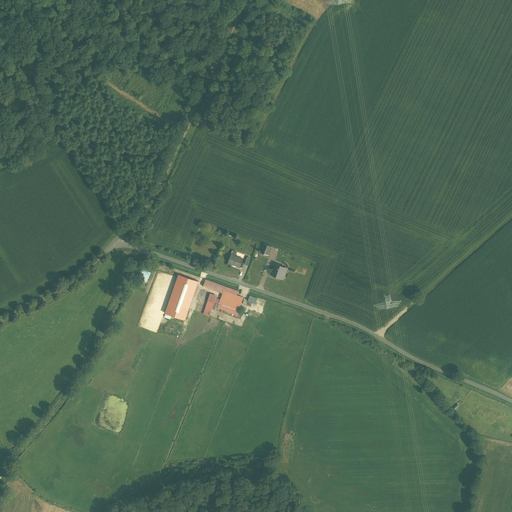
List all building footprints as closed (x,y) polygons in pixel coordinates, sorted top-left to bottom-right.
[(270,246),(261,243),(258,252),(267,255),(270,246)] [(242,258),(230,253),(226,263),(238,268),(242,258)] [(285,270),(272,265),(269,275),(282,280),(285,270)] [(177,277),(169,302),(189,309),(198,281),(178,274),(177,277)] [(238,291),(205,279),(203,286),(223,293),(224,290),(237,295),(238,291)] [(237,295),(224,290),(223,293),(222,294),(220,299),(220,300),(239,306),(239,307),(243,297),(237,295)] [(208,300),(215,303),(216,298),(217,296),(210,293),(208,300)] [(215,303),(208,300),(205,307),(212,309),(213,308),(213,307),(214,303),(215,303)] [(239,306),(220,300),(219,304),(226,306),(237,310),(239,306)] [(237,310),(226,306),(224,310),(236,314),(237,310)]
